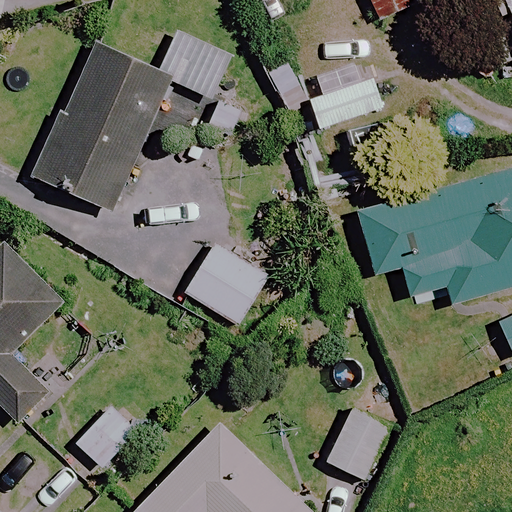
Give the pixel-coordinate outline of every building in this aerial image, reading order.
[(511,0),(499,0),(511,26),(511,0)] [(171,84),(95,51),(64,122),(59,120),(31,181),(113,217),(171,84)] [(225,71),(188,55),(175,87),(212,103),(225,71)] [(511,290),(511,172),(359,216),(376,275),(402,268),(411,300),(445,290),(451,309),(511,290)] [(269,278),(214,246),(185,296),(239,329),(269,278)] [(61,307),(3,247),(0,250),(0,410),(16,427),(49,395),(11,356),(61,307)] [(511,359),(511,317),(496,324),(510,360),(511,359)] [(135,432),(105,409),(77,447),(106,470),(135,432)] [(386,437),(347,416),(322,463),(361,484),(386,437)] [(306,511),(220,427),(135,511),(306,511)]
